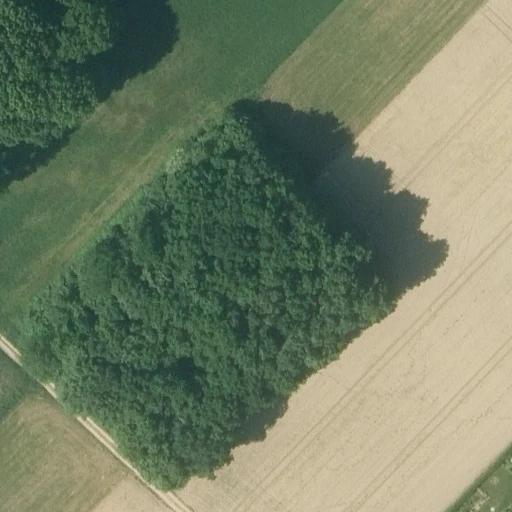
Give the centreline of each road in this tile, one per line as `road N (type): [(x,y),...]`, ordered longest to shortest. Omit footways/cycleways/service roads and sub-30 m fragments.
road 1 (track): [(392,267),(174,502)]
road 2 (track): [(184,511),(0,339)]
